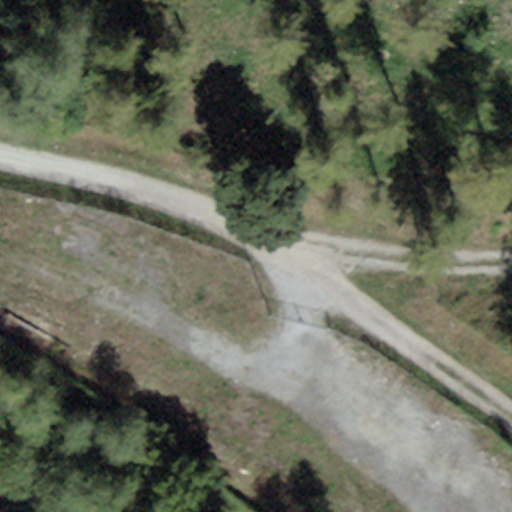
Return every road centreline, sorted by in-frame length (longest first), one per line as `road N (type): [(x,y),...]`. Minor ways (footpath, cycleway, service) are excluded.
road 1 (track): [(0,162),(65,172),(240,234),(298,271)]
road 2 (track): [(298,271),(511,428)]
road 3 (track): [(511,258),(298,271)]
